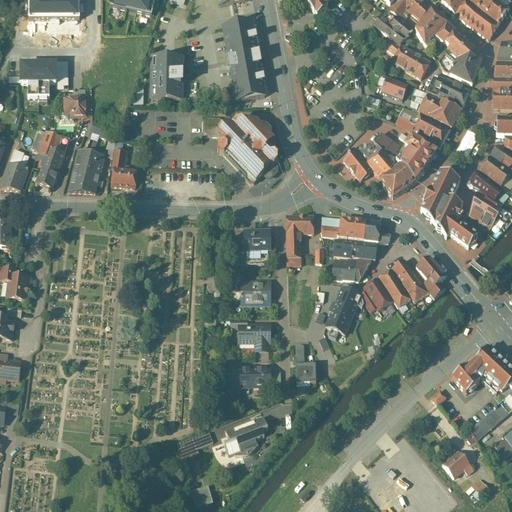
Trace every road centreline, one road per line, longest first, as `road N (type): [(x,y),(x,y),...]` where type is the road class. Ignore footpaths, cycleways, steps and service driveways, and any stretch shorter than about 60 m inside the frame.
road 1 (tertiary): [(275,204),(39,205)]
road 2 (residential): [(275,204),(285,404)]
road 3 (secondary): [(267,0),(288,115),(314,175)]
road 4 (residential): [(39,205),(33,259),(42,275),(29,343)]
road 5 (secondary): [(402,218),(494,323)]
road 6 (residential): [(93,0),(84,50),(8,51)]
